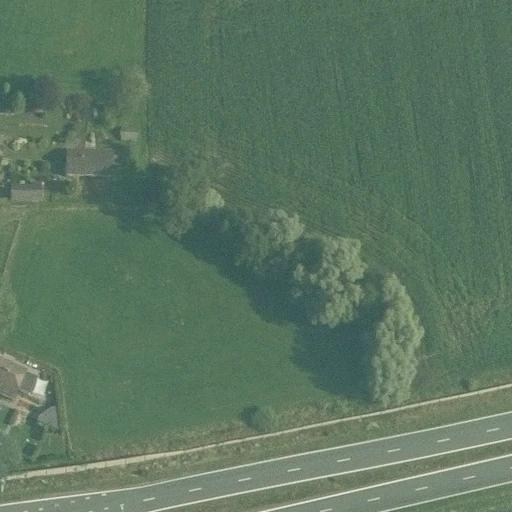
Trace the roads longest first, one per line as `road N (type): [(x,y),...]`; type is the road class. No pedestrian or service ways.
road 1 (primary): [(511,426),(99,511)]
road 2 (primary): [(325,511),(511,469)]
